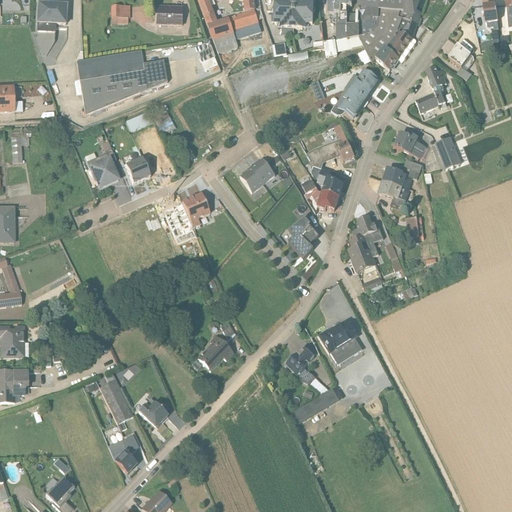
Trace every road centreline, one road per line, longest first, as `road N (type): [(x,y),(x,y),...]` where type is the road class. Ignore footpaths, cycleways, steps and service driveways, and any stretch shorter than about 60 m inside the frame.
road 1 (residential): [(335,263),(366,154),(398,93),(467,0)]
road 2 (residential): [(309,303),(112,511)]
road 3 (unclassified): [(335,263),(460,511)]
road 4 (residential): [(309,303),(202,170)]
